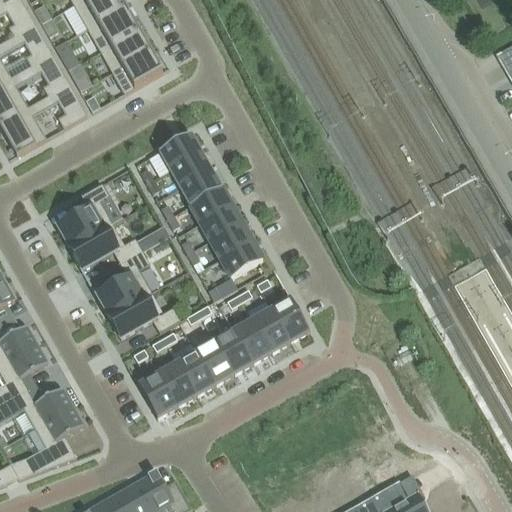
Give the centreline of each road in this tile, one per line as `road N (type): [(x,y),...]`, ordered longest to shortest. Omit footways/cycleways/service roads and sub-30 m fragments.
road 1 (residential): [(338,352),(340,298),(214,78)]
road 2 (residential): [(0,228),(135,467)]
road 3 (residential): [(0,201),(214,78)]
road 4 (residential): [(511,174),(407,0)]
road 5 (residential): [(338,352),(328,366),(181,447)]
road 6 (residential): [(135,467),(3,511)]
